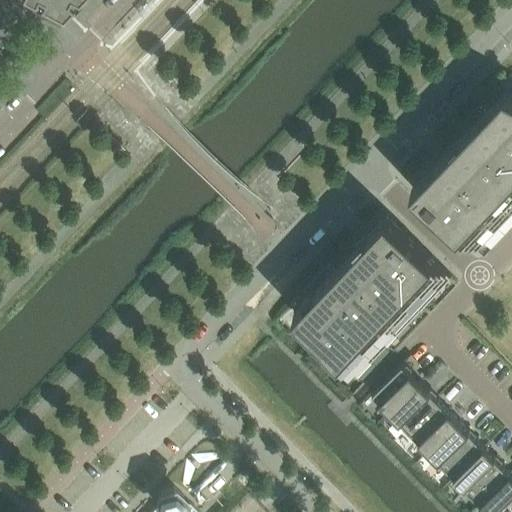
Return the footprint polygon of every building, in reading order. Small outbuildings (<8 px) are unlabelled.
[(481,252),(484,256),(511,226),(511,91),(506,88),(501,93),(498,96),(495,100),(491,103),(412,187),(469,241),(473,245),(477,248),(481,252)] [(295,309),(368,378),(459,282),(387,213),(295,309)] [(403,360),(373,390),(391,408),(421,379),(403,360)] [(421,379),(391,408),(408,425),(438,396),(421,379)] [(438,396),(408,425),(429,447),(459,418),(438,396)] [(459,418),(429,447),(455,474),(485,445),(459,418)] [(485,445),(455,474),(481,501),(511,471),(485,445)] [(511,511),(511,471),(481,501),(492,511),(511,511)] [(159,488),(154,506),(157,503),(160,490),(174,486),(184,495),(181,510),(184,507),(186,494),(175,483),(159,488)] [(154,506),(148,511),(183,511),(181,510),(184,495),(174,486),(160,490),(158,502),(157,503),(154,506)] [(184,507),(181,510),(183,511),(198,511),(199,511),(189,501),(184,507)]
